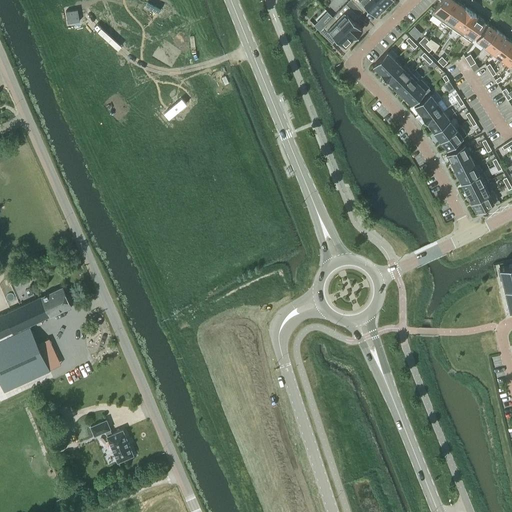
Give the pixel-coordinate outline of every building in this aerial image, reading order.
[(376,15),(385,6),(378,0),(351,0),(363,11),(368,7),(376,15)] [(441,20),(455,0),(440,0),(431,13),(441,20)] [(455,0),(441,20),(451,27),(466,7),(455,0)] [(332,16),(353,37),(362,28),(354,20),(359,16),(346,3),(332,16)] [(79,7),(65,12),(70,26),(84,21),(79,7)] [(466,7),(451,27),(461,34),(476,14),(466,7)] [(476,14),(461,34),(472,41),(486,21),(476,14)] [(345,46),(353,37),(332,16),(319,30),(332,42),(337,38),(345,46)] [(484,46),(496,29),(488,23),(476,39),(484,46)] [(496,29),(484,46),(492,52),(505,36),(496,29)] [(423,46),(426,43),(429,40),(424,36),(418,41),(423,46)] [(511,41),(505,36),(492,52),(500,58),(511,43),(511,41)] [(148,39),(144,50),(162,55),(165,44),(148,39)] [(426,43),(423,46),(428,51),(431,48),(426,43)] [(511,43),(500,58),(509,65),(511,60),(511,43)] [(104,44),(96,50),(106,66),(115,61),(104,44)] [(380,73),(395,58),(387,50),(372,65),(380,73)] [(402,66),(395,58),(380,73),(388,80),(402,66)] [(479,67),(475,62),(470,65),(473,70),(479,67)] [(396,88),(412,72),(404,64),(402,66),(388,80),(396,88)] [(420,80),(419,79),(412,72),(396,88),(403,96),(420,80)] [(420,80),(403,96),(411,104),(429,86),(421,78),(419,79),(420,80)] [(420,114),(437,101),(430,92),(414,105),(420,114)] [(121,93),(109,98),(115,113),(127,108),(121,93)] [(182,98),(164,113),(169,118),(186,103),(182,98)] [(427,122),(443,110),(437,101),(420,114),(427,122)] [(433,131),(450,119),(443,110),(427,122),(433,131)] [(457,128),(456,127),(450,119),(433,131),(440,140),(457,128)] [(457,128),(440,140),(447,149),(467,134),(460,124),(456,127),(457,128)] [(451,162),(469,153),(465,143),(446,153),(451,162)] [(456,172),(474,163),(469,153),(451,162),(456,172)] [(479,173),(479,172),(474,163),(456,172),(461,182),(479,173)] [(484,182),(484,183),(488,181),(483,170),(479,172),(479,173),(461,182),(466,192),(484,182)] [(489,192),(489,191),(484,183),(484,182),(466,192),(471,201),(489,192)] [(489,192),(471,201),(476,211),(483,207),(484,209),(492,206),(491,204),(498,200),(493,189),(489,191),(489,192)] [(511,263),(499,266),(499,267),(500,267),(502,277),(511,274),(511,263)] [(36,275),(33,266),(23,270),(26,279),(36,275)] [(511,274),(502,277),(504,287),(504,288),(511,285),(511,274)] [(62,286),(0,314),(0,337),(29,324),(71,305),(62,286)] [(50,369),(29,324),(0,337),(0,382),(4,390),(50,369)] [(107,435),(117,461),(133,454),(122,428),(112,433),(110,428),(106,419),(90,426),(94,435),(105,431),(107,435)]
